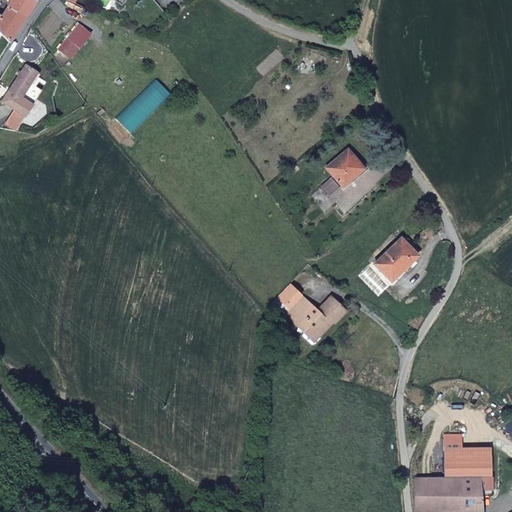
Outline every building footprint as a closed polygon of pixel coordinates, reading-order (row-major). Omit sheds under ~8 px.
[(10,0),(8,7),(24,17),(35,1),(33,0),(10,0)] [(1,17),(0,19),(0,33),(8,42),(24,17),(8,7),(1,17)] [(78,24),(55,49),(59,52),(69,42),(74,46),(86,32),(78,24)] [(21,98),(25,92),(30,84),(37,74),(25,66),(8,90),(10,92),(3,102),(13,109),(23,116),(31,105),(21,98)] [(30,84),(25,92),(21,98),(31,105),(35,99),(41,91),(30,84)] [(23,116),(13,109),(4,123),(13,130),(23,116)] [(342,187),(362,168),(348,150),(326,168),(342,187)] [(321,188),(329,198),(340,189),(332,179),(321,188)] [(375,264),(387,277),(401,265),(404,269),(417,256),(402,239),(375,264)] [(401,265),(387,277),(391,281),(404,269),(401,265)] [(266,309),(273,316),(281,314),(300,330),(306,324),(318,337),(332,322),(334,324),(346,312),(331,296),(317,310),(287,284),(266,309)] [(306,324),(300,330),(313,342),(318,337),(306,324)] [(480,511),(478,479),(421,479),(416,479),(416,510),(430,510),(443,509),(443,511),(480,511)]
